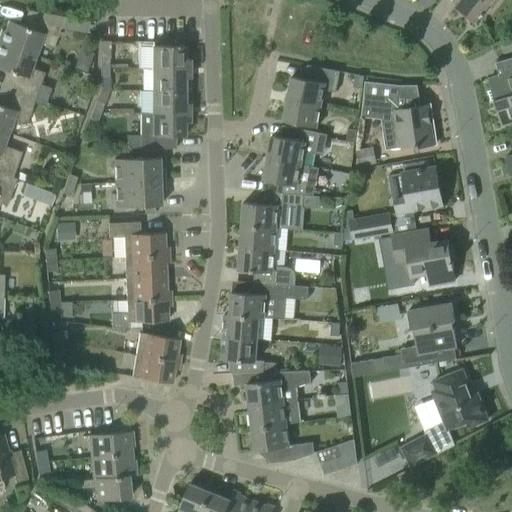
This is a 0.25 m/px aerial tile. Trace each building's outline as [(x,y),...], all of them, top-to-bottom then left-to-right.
[(458,0),(453,7),(473,23),(478,18),(480,19),(484,14),(482,13),(487,6),(491,9),(498,0),(458,0)] [(0,31),(0,44),(35,56),(39,43),(52,48),(64,17),(27,10),(21,26),(7,21),(4,31),(0,30),(0,31)] [(108,69),(108,59),(109,59),(109,42),(99,42),(98,59),(100,59),(100,69),(108,69)] [(0,85),(0,87),(34,99),(44,103),(50,88),(40,84),(44,73),(30,68),(35,56),(0,44),(0,68),(5,71),(0,85)] [(189,69),(189,59),(184,59),(184,46),(152,46),(151,69),(189,69)] [(491,90),(487,92),(490,102),(493,102),(500,126),(511,122),(511,58),(495,63),(496,65),(503,63),(507,78),(500,80),(499,76),(488,80),(491,90)] [(320,106),(323,91),(335,93),(339,72),(306,65),(304,79),(291,77),(287,99),(320,106)] [(108,69),(100,69),(100,78),(108,78),(108,69)] [(189,69),(151,69),(151,91),(184,91),(184,79),(189,79),(189,69)] [(361,89),(361,88),(364,77),(355,75),(352,87),(361,89)] [(416,147),(435,145),(429,105),(413,108),(413,107),(396,106),(398,86),(365,82),(363,102),(361,117),(395,121),(399,148),(415,145),(416,147)] [(0,87),(0,130),(7,133),(11,121),(25,126),(34,99),(0,87)] [(151,113),(189,113),(189,104),(184,104),(184,91),(151,91),(139,91),(139,113),(151,113)] [(287,99),(282,121),(302,125),(316,128),(320,106),(287,99)] [(95,101),(92,110),(100,113),(104,104),(95,101)] [(100,113),(92,110),(88,119),(97,122),(100,113)] [(189,113),(151,113),(139,113),(139,150),(142,150),(152,150),(175,149),(175,136),(183,136),(183,123),(189,123),(189,113)] [(267,158),(301,165),(312,167),(314,154),(322,156),(326,135),(319,133),(299,129),(297,141),(271,136),(267,158)] [(345,142),(354,143),(356,130),(347,129),(345,142)] [(0,172),(12,177),(20,153),(2,146),(7,133),(0,130),(0,172)] [(373,147),(355,151),(359,168),(376,164),(373,147)] [(142,150),(142,159),(114,160),(116,207),(144,206),(144,214),(154,214),(154,206),(160,205),(159,194),(165,193),(164,169),(158,169),(158,158),(152,158),(152,150),(142,150)] [(260,192),(291,195),(300,195),(303,195),(312,196),(318,168),(312,167),(301,165),(267,158),(260,192)] [(397,213),(422,209),(442,205),(435,167),(402,173),(406,198),(394,200),(397,213)] [(0,203),(6,205),(16,178),(12,177),(0,172),(0,203)] [(69,175),(65,184),(74,187),(77,178),(69,175)] [(53,203),(56,191),(26,183),(22,195),(53,203)] [(74,187),(65,184),(62,193),(71,196),(74,187)] [(303,195),(300,195),(291,195),(260,192),(258,192),(257,204),(243,203),(241,226),(275,228),(302,230),(304,208),(302,208),(303,195)] [(64,199),(63,213),(72,213),(73,200),(64,199)] [(345,212),(342,233),(342,241),(353,239),(392,233),(389,215),(353,221),(352,211),(345,212)] [(112,258),(124,257),(164,256),(163,233),(139,234),(139,222),(107,224),(108,238),(111,238),(112,258)] [(73,223),(55,224),(56,241),(74,241),(73,223)] [(239,248),(274,250),(275,228),(241,226),(239,248)] [(428,230),(399,235),(392,237),(396,262),(408,260),(411,276),(427,273),(429,286),(454,281),(452,267),(453,267),(452,262),(451,262),(447,241),(430,244),(428,230)] [(342,241),(342,233),(334,233),(333,245),(341,246),(342,241)] [(254,283),(294,286),(294,278),(293,274),(291,270),(286,268),(272,267),(274,250),(239,248),(238,270),(255,272),(254,283)] [(44,261),(55,260),(54,249),(44,250),(44,261)] [(124,257),(124,279),(164,277),(164,256),(124,257)] [(44,261),(45,272),(55,271),(55,260),(44,261)] [(165,299),(164,277),(124,279),(125,300),(165,299)] [(224,315),(263,318),(284,320),(286,298),(306,300),(307,287),(294,286),(254,283),(253,283),(253,284),(254,284),(253,294),(231,292),(229,315),(224,314),(224,315)] [(48,302),(58,301),(57,290),(47,291),(48,302)] [(166,321),(165,299),(125,300),(126,313),(110,313),(111,328),(127,327),(126,323),(166,321)] [(58,301),(48,302),(49,313),(59,312),(58,301)] [(383,322),(402,317),(399,302),(380,306),(383,322)] [(352,377),(403,369),(438,363),(436,351),(456,347),(453,329),(451,329),(449,322),(454,322),(451,303),(431,307),(407,311),(410,329),(413,329),(416,346),(400,349),(401,354),(350,363),(352,377)] [(263,318),(224,315),(222,337),(257,339),(258,318),(263,318)] [(23,324),(22,339),(34,339),(34,325),(23,324)] [(52,344),(62,343),(61,332),(51,333),(52,344)] [(138,333),(135,355),(174,362),(178,339),(138,333)] [(277,371),(277,363),(274,363),(263,362),(263,361),(255,361),(257,339),(222,337),(221,360),(230,360),(231,373),(262,372),(277,371)] [(63,354),(62,343),(52,344),(53,355),(63,354)] [(341,347),(319,345),(317,364),(339,367),(341,347)] [(34,352),(32,362),(42,364),(44,354),(34,352)] [(170,383),(174,362),(135,355),(131,377),(170,383)] [(410,467),(453,445),(447,430),(466,423),(468,427),(488,420),(477,393),(470,396),(465,386),(468,384),(462,370),(432,381),(436,390),(431,392),(443,421),(423,432),(425,435),(400,448),(410,467)] [(262,372),(232,373),(234,385),(246,384),(249,406),(283,402),(297,401),(295,387),(310,382),(309,371),(285,372),(285,371),(277,371),(262,372)] [(297,401),(283,402),(249,406),(252,428),(286,424),(299,422),(297,401)] [(289,448),(286,424),(252,428),(254,451),(268,449),(270,463),(294,461),(314,453),(312,442),(289,448)] [(91,457),(131,453),(130,447),(132,447),(131,431),(88,435),(91,457)] [(24,470),(19,450),(18,451),(19,455),(8,458),(2,435),(0,435),(0,493),(1,493),(2,485),(0,478),(12,474),(15,482),(27,479),(24,470)] [(339,445),(342,456),(346,468),(357,464),(355,439),(339,445)] [(315,452),(319,464),(342,456),(339,445),(315,452)] [(46,462),(44,450),(34,452),(36,464),(46,462)] [(93,479),(127,476),(135,475),(133,460),(131,460),(131,453),(91,457),(93,479)] [(342,456),(319,464),(323,475),(346,468),(342,456)] [(46,462),(36,464),(38,474),(48,473),(46,462)] [(129,498),(127,476),(93,479),(80,480),(80,489),(96,488),(97,501),(129,498)] [(201,511),(209,492),(189,484),(177,511),(201,511)] [(229,500),(209,492),(201,511),(224,511),(231,495),(229,500)] [(237,498),(231,495),(224,511),(247,511),(252,501),(238,495),(237,498)] [(79,511),(95,511),(80,501),(74,508),(79,511)] [(247,511),(271,511),(272,511),(265,509),(266,507),(252,501),(247,511)]
